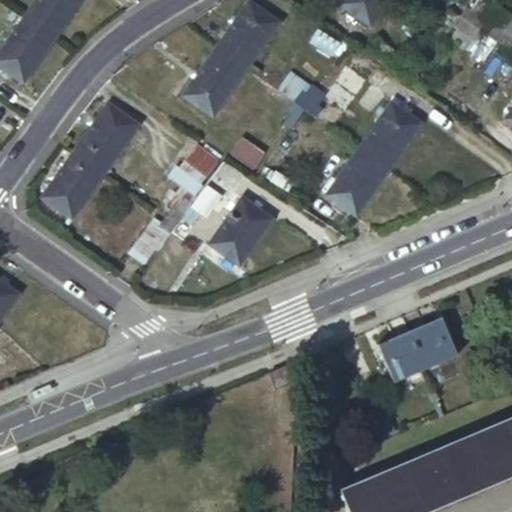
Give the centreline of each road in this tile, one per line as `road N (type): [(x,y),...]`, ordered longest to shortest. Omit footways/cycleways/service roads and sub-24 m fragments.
road 1 (tertiary): [(168,364),(511,226)]
road 2 (residential): [(0,192),(97,58),(180,0)]
road 3 (residential): [(0,222),(146,326),(168,364)]
road 4 (tertiary): [(0,432),(168,364)]
